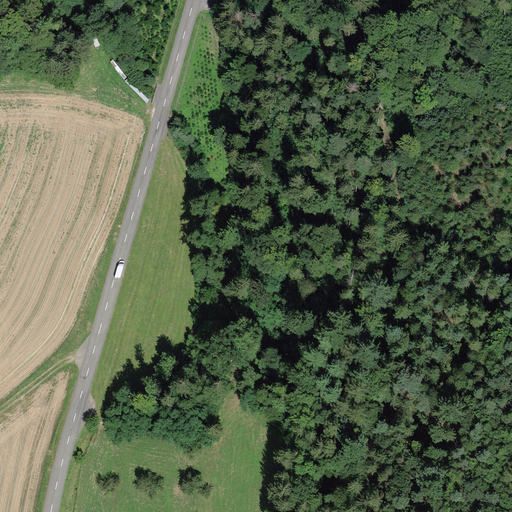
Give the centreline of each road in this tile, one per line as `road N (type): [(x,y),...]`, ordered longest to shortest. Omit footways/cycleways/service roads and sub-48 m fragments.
road 1 (tertiary): [(48,511),(193,0)]
road 2 (track): [(365,0),(400,249),(359,511)]
road 3 (track): [(336,0),(303,94),(287,237),(268,281),(270,319),(242,385)]
road 4 (track): [(438,511),(469,392),(511,288)]
